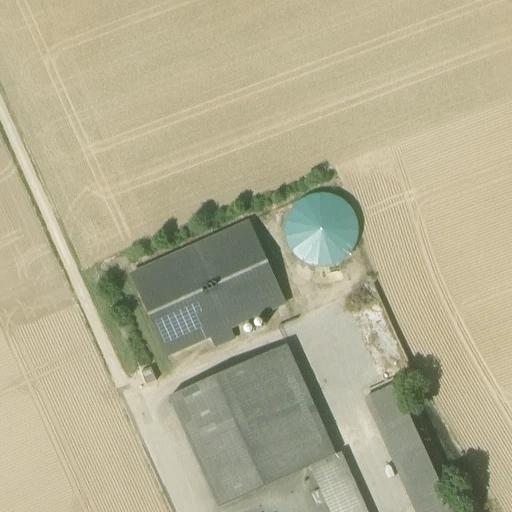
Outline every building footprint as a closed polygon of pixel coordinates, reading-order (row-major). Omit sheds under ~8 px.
[(355,245),(358,231),(355,217),(347,205),(335,197),(321,195),(307,198),(295,206),(287,218),(284,232),(287,246),(295,258),(307,266),(321,268),(335,265),(347,257),(355,245)] [(248,224),(132,276),(167,356),(284,304),(248,224)] [(262,319),(240,328),(245,339),(267,329),(262,319)] [(260,358),(169,399),(218,508),(309,468),(260,358)] [(150,369),(140,373),(146,386),(156,382),(150,369)] [(455,511),(395,376),(359,392),(412,511),(455,511)] [(364,511),(340,459),(311,472),(328,511),(364,511)]
